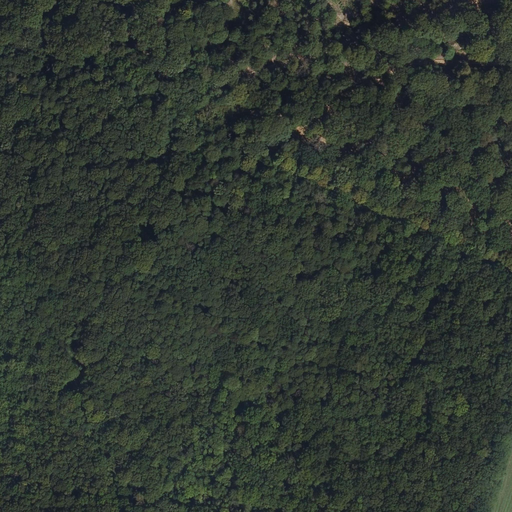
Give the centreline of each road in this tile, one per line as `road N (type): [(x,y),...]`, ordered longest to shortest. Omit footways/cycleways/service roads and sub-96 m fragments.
road 1 (track): [(135,0),(168,72),(511,222)]
road 2 (unknown): [(207,90),(471,0)]
